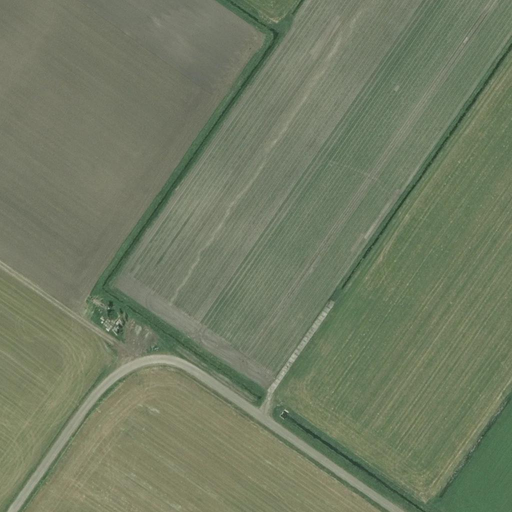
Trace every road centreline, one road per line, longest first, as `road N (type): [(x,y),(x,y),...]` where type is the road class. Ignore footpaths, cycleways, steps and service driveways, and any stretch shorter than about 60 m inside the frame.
road 1 (unclassified): [(396,511),(186,365),(164,359),(128,366),(94,394),(11,511)]
road 2 (track): [(128,366),(114,344),(0,264)]
